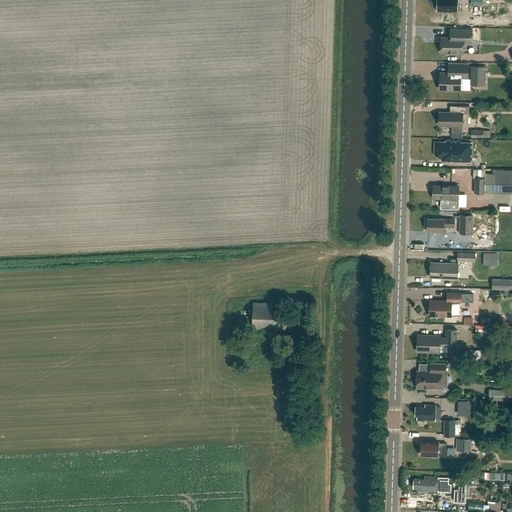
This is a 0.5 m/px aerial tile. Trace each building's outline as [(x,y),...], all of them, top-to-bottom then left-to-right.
[(437,0),(437,11),(458,12),(458,0),(437,0)] [(472,30),(457,29),(451,29),(451,38),(441,37),(441,53),(464,54),(464,43),(472,43),(472,30)] [(468,78),(469,64),(449,64),(448,74),(440,73),(440,89),(460,90),(461,78),(468,78)] [(485,85),(486,67),(472,66),(471,84),(485,85)] [(439,113),(439,126),(452,126),(451,134),(462,134),(462,132),(468,132),(469,114),(469,107),(450,106),(450,113),(439,113)] [(471,160),(471,144),(458,144),(458,142),(447,142),(444,145),(436,144),(435,154),(439,158),(457,158),(457,161),(469,161),(471,160)] [(494,176),(494,192),(511,192),(511,171),(494,171),(494,176)] [(494,176),(486,175),(486,179),(475,178),(474,194),(486,194),(486,192),(494,192),(494,176)] [(458,200),(459,186),(434,186),(434,199),(442,199),(441,209),(458,209),(458,200)] [(472,234),(472,215),(460,214),(459,233),(472,234)] [(454,226),(454,221),(428,220),(427,232),(444,232),(444,226),(454,226)] [(475,262),(475,254),(458,253),(458,261),(475,262)] [(493,265),(493,254),(484,254),(484,265),(493,265)] [(457,278),(458,265),(431,264),(431,277),(457,278)] [(474,294),(448,294),(447,302),(430,301),(430,316),(460,317),(460,302),(473,303),(474,294)] [(254,302),(253,302),(252,330),(253,330),(253,329),(278,330),(278,327),(293,328),(294,315),(279,314),(279,303),(279,302),(278,303),(254,303),(254,302)] [(464,317),(465,324),(474,324),(474,316),(464,317)] [(476,324),(476,332),(489,332),(489,317),(482,317),(482,324),(476,324)] [(457,346),(457,330),(447,330),(447,338),(441,338),(441,337),(418,336),(418,352),(440,352),(440,345),(446,345),(446,346),(457,346)] [(430,364),(430,372),(417,372),(417,389),(442,389),(442,388),(447,388),(448,374),(446,374),(446,364),(430,364)] [(511,400),(511,387),(505,387),(504,390),(489,389),(489,400),(504,401),(504,400),(511,400)] [(474,414),(474,400),(459,400),(459,414),(474,414)] [(436,408),(436,406),(426,405),(425,407),(416,407),(416,416),(417,416),(417,421),(440,422),(441,408),(436,408)] [(444,437),(454,436),(454,421),(444,421),(444,437)] [(471,451),(471,439),(456,438),(456,450),(471,451)] [(446,450),(446,444),(422,443),(422,455),(444,456),(444,450),(446,450)] [(414,480),(414,489),(417,489),(417,492),(438,492),(447,492),(447,493),(448,493),(449,478),(438,477),(424,477),(424,480),(414,480)] [(454,502),(466,502),(466,478),(459,478),(459,490),(454,490),(454,502)] [(485,511),(486,503),(469,501),(469,511),(476,511),(485,511)]
